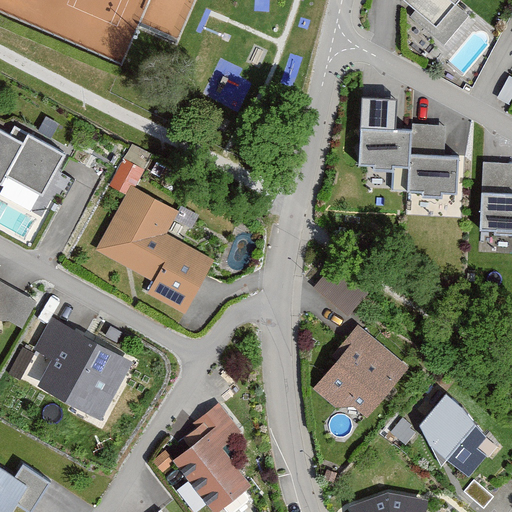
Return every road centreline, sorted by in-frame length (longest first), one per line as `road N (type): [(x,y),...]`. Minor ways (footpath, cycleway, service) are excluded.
road 1 (residential): [(304,511),(288,445),(276,304),(341,0)]
road 2 (track): [(0,45),(298,190)]
